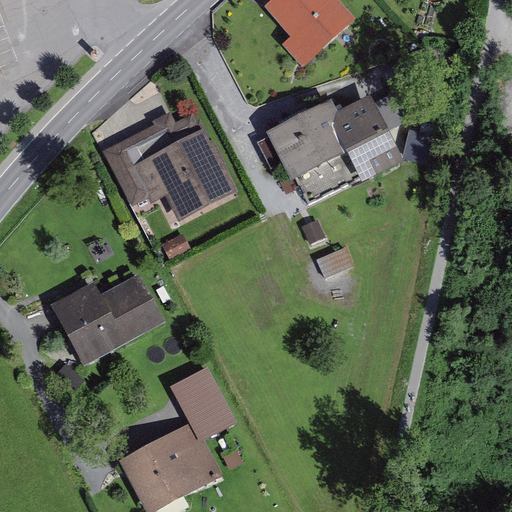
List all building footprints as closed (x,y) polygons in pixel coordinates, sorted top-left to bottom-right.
[(288,0),(278,10),(303,37),(293,46),(313,68),(365,22),(345,0),(288,0)] [(304,181),(362,152),(376,180),(412,162),(381,101),(346,119),(340,108),(282,137),(293,160),(304,181)] [(206,117),(182,129),(177,118),(166,123),(168,127),(115,154),(141,207),(160,197),(162,201),(177,193),(190,218),(243,192),(206,117)] [(293,160),(282,137),(266,145),(278,167),(293,160)] [(191,237),(172,246),(179,260),(198,250),(191,237)] [(374,279),(320,258),(306,294),(360,315),(374,279)] [(150,279),(111,301),(104,287),(65,308),(97,366),(174,324),(150,279)] [(201,429),(133,466),(158,511),(169,511),(229,479),(201,429)]
